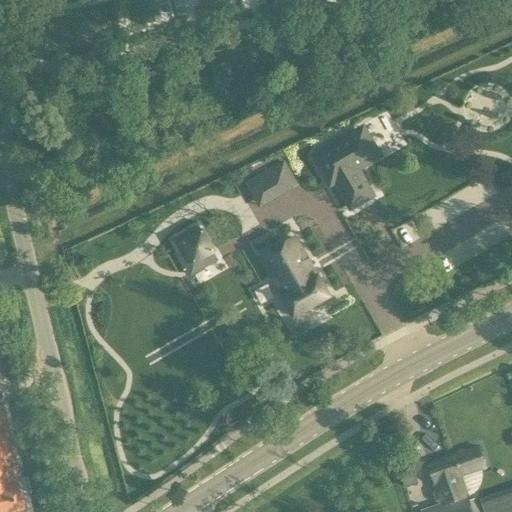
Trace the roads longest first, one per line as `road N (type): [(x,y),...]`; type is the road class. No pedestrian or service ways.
road 1 (tertiary): [(182,511),(374,390),(511,317)]
road 2 (unclassified): [(80,511),(0,152)]
